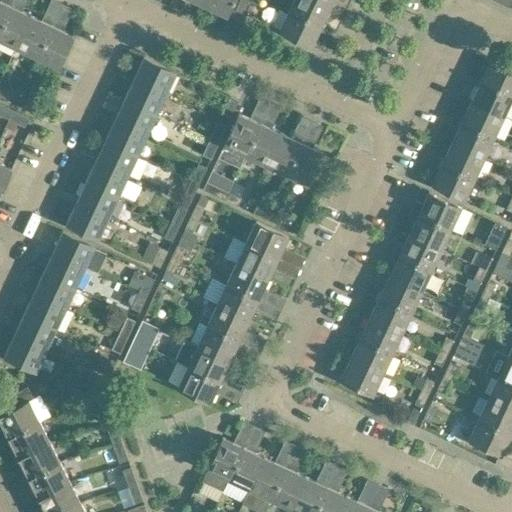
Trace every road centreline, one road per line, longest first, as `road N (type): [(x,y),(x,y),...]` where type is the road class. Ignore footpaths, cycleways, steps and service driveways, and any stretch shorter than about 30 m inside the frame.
road 1 (residential): [(507,511),(267,399),(395,129)]
road 2 (residential): [(0,274),(129,4)]
road 3 (residential): [(395,129),(129,4)]
road 4 (residential): [(395,129),(452,7)]
